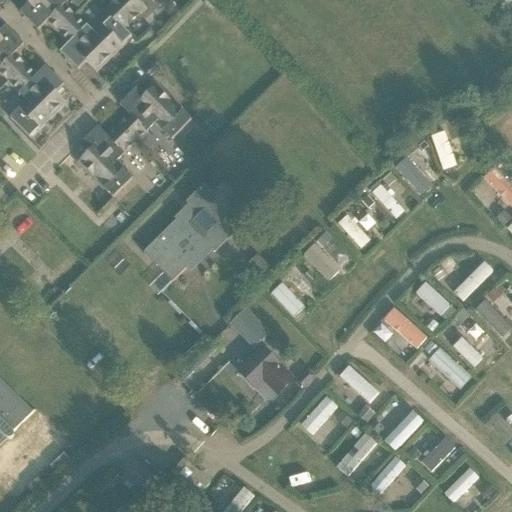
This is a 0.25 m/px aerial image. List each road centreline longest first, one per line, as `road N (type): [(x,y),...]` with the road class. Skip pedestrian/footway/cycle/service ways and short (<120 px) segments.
road 1 (track): [(233,460),(279,429),(430,257),(456,242),(498,247),(511,260)]
road 2 (unknown): [(350,348),(511,485)]
